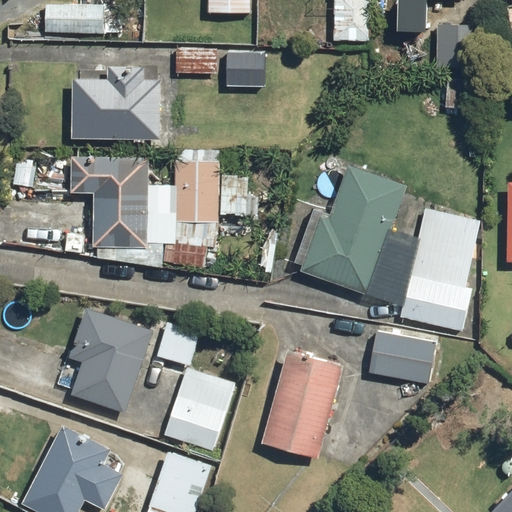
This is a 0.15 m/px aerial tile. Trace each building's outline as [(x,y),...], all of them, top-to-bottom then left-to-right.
[(207,0),(208,12),(250,13),(249,0),(207,0)] [(369,39),(370,0),(333,0),(332,38),(369,39)] [(397,0),(396,31),(424,31),(424,0),(397,0)] [(45,3),(44,32),(102,33),(103,5),(45,3)] [(479,25),(437,24),(436,67),(477,68),(479,25)] [(217,49),(175,46),(174,72),(215,75),(217,49)] [(265,53),(226,53),(226,88),(265,88),(265,53)] [(71,80),(71,138),(158,139),(159,81),(142,80),(142,67),(107,67),(106,80),(71,80)] [(439,109),(454,110),(459,111),(461,77),(441,76),(439,109)] [(468,180),(481,181),(485,112),(459,111),(454,110),(450,166),(469,167),(468,180)] [(177,161),(175,161),(174,222),(218,222),(219,150),(177,150),(177,161)] [(147,158),(71,157),(71,192),(93,192),(92,247),(146,248),(147,158)] [(319,214),(299,272),(402,306),(400,317),(461,331),(470,289),(465,288),(479,221),(425,208),(418,237),(391,228),(405,185),(346,166),(328,218),(319,214)] [(125,413),(152,331),(85,308),(68,357),(82,362),(70,395),(125,413)] [(189,366),(200,331),(167,321),(156,356),(189,366)] [(375,331),(367,371),(428,383),(436,342),(375,331)] [(342,366),(286,350),(261,443),(317,459),(342,366)] [(213,450),(234,384),(185,368),(164,435),(213,450)] [(62,425),(21,505),(34,511),(77,511),(84,499),(104,510),(123,473),(103,463),(110,450),(62,425)] [(195,511),(212,468),(168,452),(148,505),(166,511),(195,511)] [(503,511),(511,511),(511,474),(489,498),(503,511)]
